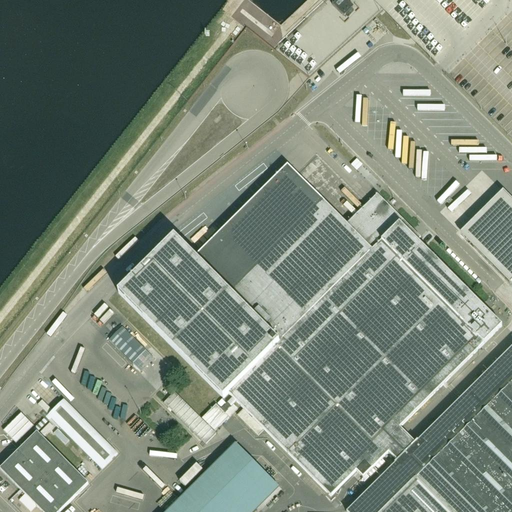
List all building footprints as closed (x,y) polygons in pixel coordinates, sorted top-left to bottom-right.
[(354,7),(346,0),(337,0),(332,6),(344,17),(354,7)] [(384,36),(392,28),(388,24),(380,31),(384,36)] [(366,206),(347,225),(288,166),(195,258),(175,238),(118,294),(223,399),(226,397),(228,394),(331,497),(341,487),(342,486),(365,463),(372,470),(389,453),(397,461),(395,464),(347,511),(511,511),(511,347),(484,376),(483,376),(415,444),(399,428),(468,361),(502,327),(409,233),(412,230),(377,195),(376,196),(374,198),(368,204),(366,206)] [(511,200),(501,191),(460,234),(511,286),(511,200)] [(122,328),(109,341),(132,364),(145,351),(122,328)] [(174,393),(164,404),(205,445),(216,435),(174,393)] [(88,484),(37,433),(51,419),(102,470),(118,454),(64,400),(53,412),(42,401),(38,405),(48,416),(20,444),(23,447),(0,470),(41,511),(60,511),(68,505),(88,484)] [(216,405),(202,420),(214,432),(229,418),(216,405)] [(233,406),(226,414),(230,418),(238,410),(233,406)] [(242,413),(238,417),(260,437),(264,432),(242,413)] [(21,414),(3,432),(16,445),(34,427),(21,414)] [(238,511),(271,480),(236,445),(168,511),(238,511)] [(161,458),(169,454),(166,450),(158,454),(161,458)] [(172,453),(165,459),(173,468),(180,462),(172,453)] [(197,465),(180,483),(186,489),(203,471),(197,465)]
